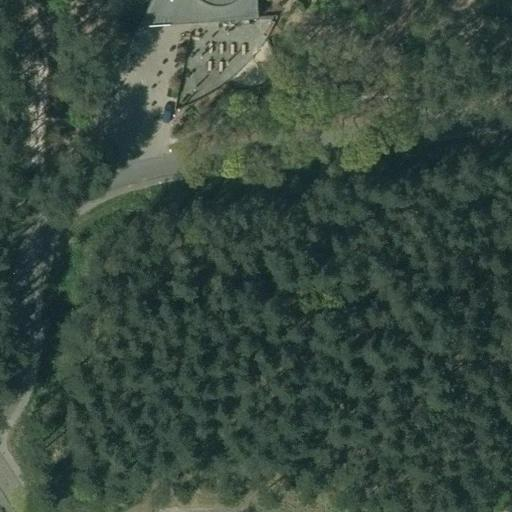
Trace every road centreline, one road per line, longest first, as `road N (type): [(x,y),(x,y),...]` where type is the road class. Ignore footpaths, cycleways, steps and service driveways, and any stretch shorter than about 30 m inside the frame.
road 1 (unclassified): [(511,113),(144,171)]
road 2 (unclassified): [(0,413),(21,363),(31,243),(84,191),(144,171)]
